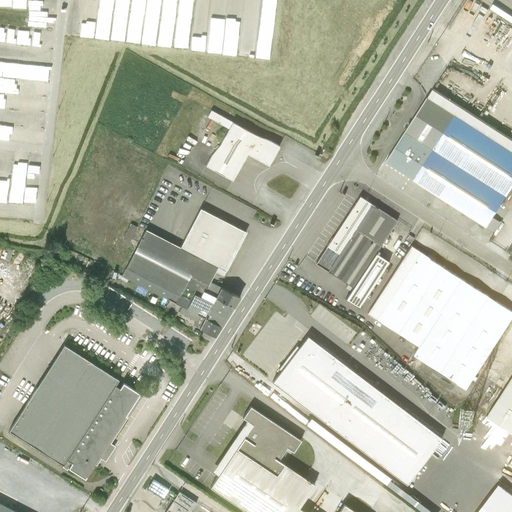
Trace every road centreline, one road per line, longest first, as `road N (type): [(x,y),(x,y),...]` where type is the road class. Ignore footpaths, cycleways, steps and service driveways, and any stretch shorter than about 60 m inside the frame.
road 1 (secondary): [(113,511),(339,159)]
road 2 (unknown): [(51,309),(150,372),(126,444),(225,511)]
road 3 (unknown): [(296,306),(444,425),(460,452),(461,481)]
road 4 (unknown): [(51,309),(71,297),(92,300),(236,381)]
road 5 (unclassified): [(339,159),(511,269)]
road 6 (secondary): [(339,159),(442,0)]
road 7 (unknown): [(236,381),(350,464)]
